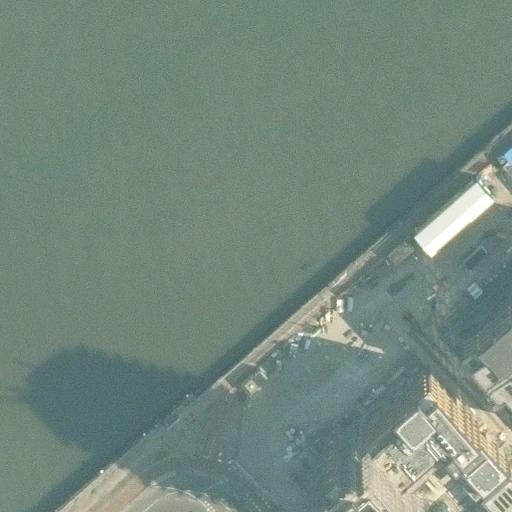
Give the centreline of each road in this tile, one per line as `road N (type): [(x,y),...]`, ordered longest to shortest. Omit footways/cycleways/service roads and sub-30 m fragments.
road 1 (unclassified): [(221,511),(244,487),(271,397),(402,285)]
road 2 (unclassified): [(402,285),(511,191)]
